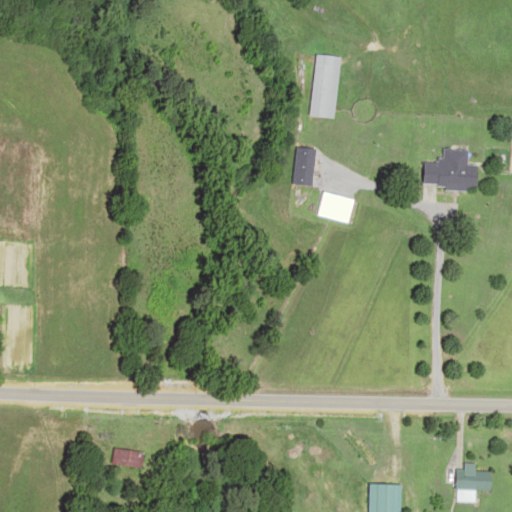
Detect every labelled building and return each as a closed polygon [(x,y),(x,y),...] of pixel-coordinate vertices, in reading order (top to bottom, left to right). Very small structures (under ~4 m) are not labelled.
[(335,57),(311,55),(305,116),(330,118),(335,57)] [(312,149),(292,147),(288,184),(308,186),(312,149)] [(461,151),(436,148),(435,163),(417,161),(414,186),(467,191),(470,166),(460,165),(461,151)] [(348,198),(318,193),(314,216),(343,221),(348,198)] [(136,467),(138,450),(106,447),(105,464),(136,467)] [(447,488),(483,489),(483,470),(448,469),(447,488)] [(390,511),(391,483),(359,483),(358,511),(390,511)]
